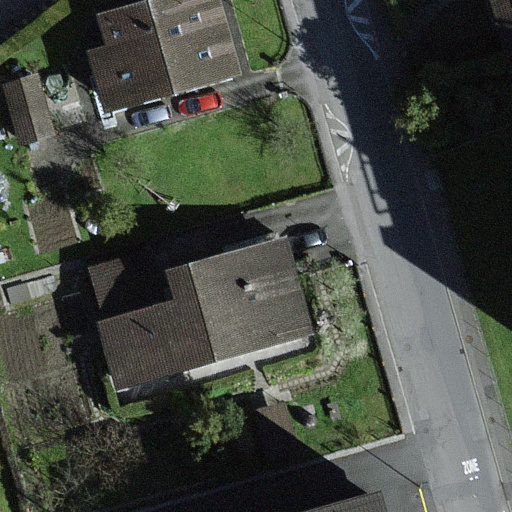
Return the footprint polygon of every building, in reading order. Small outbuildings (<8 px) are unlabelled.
[(212,0),(146,0),(94,17),(104,47),(79,55),(100,119),(236,75),(212,0)] [(511,0),(488,0),(507,71),(511,69),(511,0)] [(42,72),(8,81),(23,139),(57,130),(42,72)] [(312,341),(285,236),(163,268),(172,301),(105,319),(96,321),(115,392),(312,341)] [(172,301),(163,268),(157,247),(90,266),(105,319),(172,301)] [(375,511),(370,492),(296,511),(375,511)]
